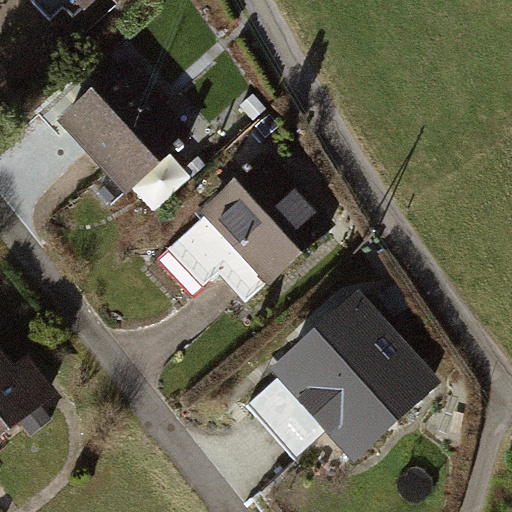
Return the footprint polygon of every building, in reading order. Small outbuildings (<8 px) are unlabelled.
[(131,68),(61,128),(126,203),(196,142),(131,68)] [(264,155),(245,181),(280,206),(299,180),(264,155)] [(229,190),(159,258),(197,297),(222,273),(256,308),(301,264),(229,190)] [(352,288),(253,379),(344,476),(443,385),(352,288)] [(0,444),(56,405),(22,356),(9,365),(0,352),(0,444)]
